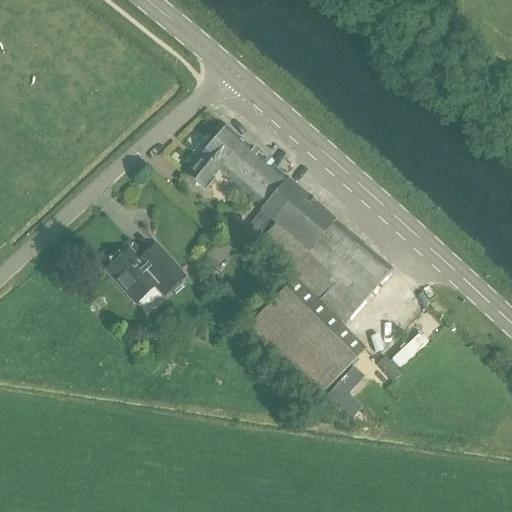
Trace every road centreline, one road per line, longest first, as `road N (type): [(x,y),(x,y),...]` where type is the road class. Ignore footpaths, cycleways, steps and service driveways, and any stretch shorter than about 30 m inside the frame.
road 1 (secondary): [(511,324),(226,68)]
road 2 (unclassified): [(0,275),(226,68)]
road 3 (unclassified): [(511,141),(352,0)]
